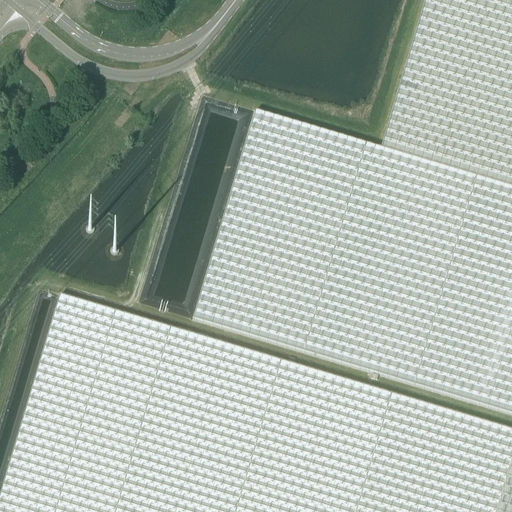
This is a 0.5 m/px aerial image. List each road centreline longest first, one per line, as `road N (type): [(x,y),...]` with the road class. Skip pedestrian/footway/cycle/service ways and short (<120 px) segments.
road 1 (tertiary): [(17,9),(74,58),(120,74),(179,64),(209,33)]
road 2 (tertiary): [(209,33),(136,55),(92,41),(40,0)]
